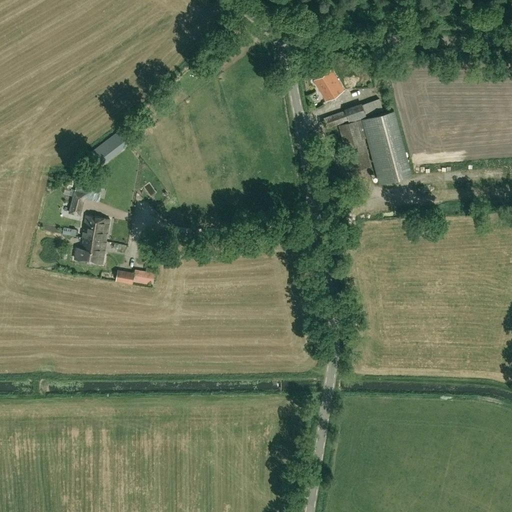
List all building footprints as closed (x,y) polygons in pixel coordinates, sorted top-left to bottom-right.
[(313,80),(326,101),(344,90),(332,69),(313,80)] [(414,173),(389,112),(363,122),(388,184),(414,173)] [(363,149),(357,129),(349,131),(355,151),(363,149)] [(68,213),(80,216),(86,193),(74,190),(68,213)] [(86,214),(82,237),(106,241),(110,219),(86,214)] [(373,223),(385,221),(384,215),(372,217),(373,223)] [(102,263),(106,241),(82,237),(80,247),(77,247),(75,259),(102,263)] [(116,280),(132,283),(134,273),(117,270),(116,280)] [(150,273),(138,273),(138,284),(157,285),(158,278),(149,277),(150,273)]
